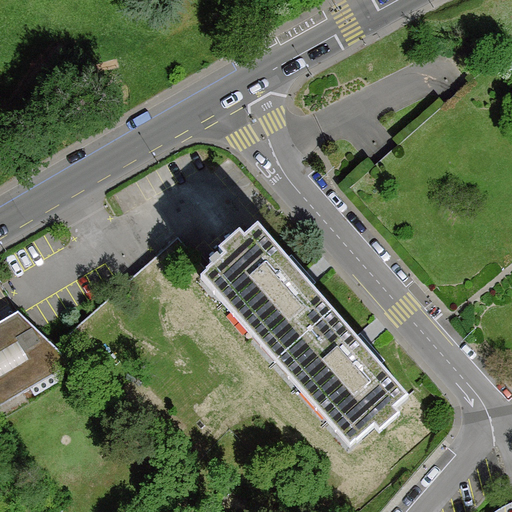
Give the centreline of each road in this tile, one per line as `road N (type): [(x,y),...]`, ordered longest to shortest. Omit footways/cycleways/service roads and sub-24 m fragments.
road 1 (residential): [(238,90),(282,172),(499,421)]
road 2 (tertiary): [(0,230),(238,90)]
road 3 (tertiary): [(238,90),(397,0)]
